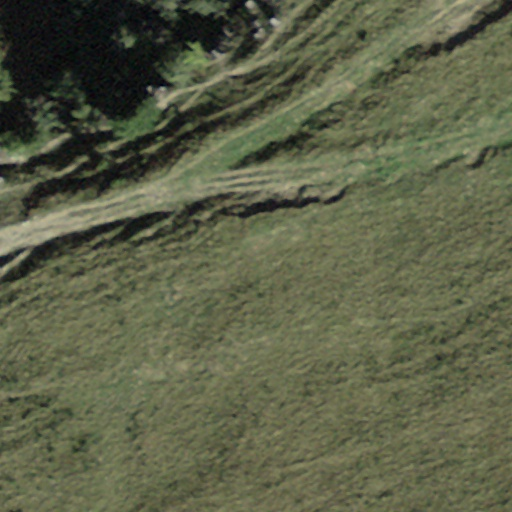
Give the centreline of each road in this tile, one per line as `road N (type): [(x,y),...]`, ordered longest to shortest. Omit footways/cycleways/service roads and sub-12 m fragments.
road 1 (track): [(150,197),(463,0)]
road 2 (track): [(511,125),(150,197)]
road 3 (track): [(150,197),(0,248)]
